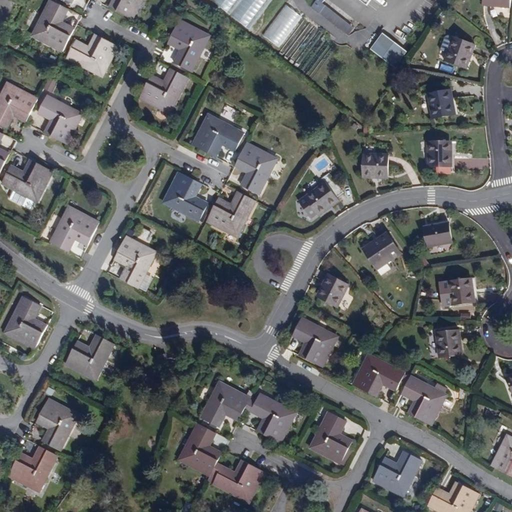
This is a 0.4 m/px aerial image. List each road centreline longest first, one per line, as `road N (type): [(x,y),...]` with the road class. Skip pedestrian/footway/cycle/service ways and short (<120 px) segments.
road 1 (residential): [(475,202),(422,196),(371,209),(324,242),(266,346),(257,349)]
road 2 (residential): [(257,349),(211,333),(150,336),(79,303)]
road 3 (residential): [(90,17),(152,44),(114,123)]
road 4 (residential): [(385,420),(257,349)]
road 5 (residential): [(511,494),(385,420)]
road 6 (residential): [(511,75),(495,95),(508,195)]
